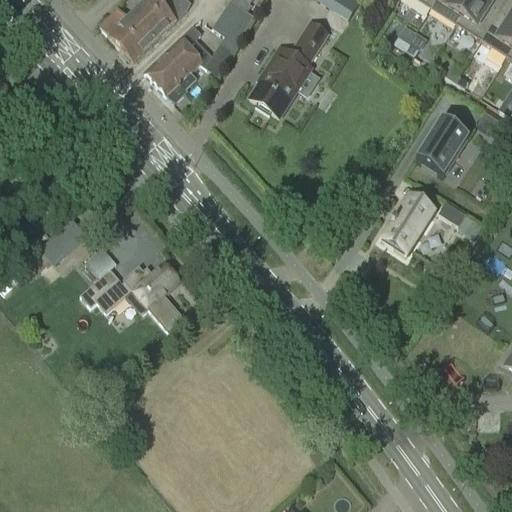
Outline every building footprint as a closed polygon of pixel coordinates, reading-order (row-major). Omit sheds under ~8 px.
[(149,0),(125,24),(116,14),(98,32),(107,41),(106,42),(118,54),(174,0),(149,0)] [(180,0),(174,0),(118,54),(132,68),(186,15),(189,9),(180,0)] [(407,0),(429,13),(437,0),(407,0)] [(437,0),(429,13),(455,30),(473,0),(437,0)] [(473,0),(455,30),(479,46),(508,1),(507,0),(473,0)] [(508,0),(508,1),(479,46),(505,62),(511,51),(511,3),(509,1),(509,0),(508,0)] [(252,23),(228,8),(211,35),(224,43),(210,64),(208,61),(199,69),(204,73),(203,74),(216,82),(236,51),(234,49),(252,23)] [(327,40),(309,28),(288,60),(278,53),(261,78),(263,79),(248,103),(255,108),(253,111),(268,121),(270,118),(278,123),(310,74),(306,72),(327,40)] [(188,79),(199,69),(208,61),(193,45),(199,40),(191,32),(142,79),(165,102),(165,101),(173,109),(185,97),(183,95),(194,85),(188,79)] [(397,42),(392,49),(412,62),(417,55),(397,42)] [(447,75),(443,82),(463,94),(467,87),(447,75)] [(511,116),(502,110),(498,117),(508,123),(511,117),(511,116)] [(483,118),(475,130),(495,143),(503,131),(483,118)] [(413,165),(441,183),(467,143),(439,125),(438,126),(441,128),(417,166),(414,164),(413,165)] [(61,200),(31,182),(20,200),(50,217),(61,200)] [(379,245),(404,262),(432,218),(407,202),(379,245)] [(436,220),(457,233),(464,221),(444,209),(436,220)] [(55,269),(85,242),(70,225),(40,252),(55,269)] [(35,280),(50,267),(40,255),(25,267),(35,280)] [(120,289),(108,276),(78,302),(89,314),(94,309),(104,320),(123,303),(139,322),(147,316),(165,338),(181,325),(161,302),(179,286),(161,266),(147,278),(145,276),(141,279),(137,274),(120,289)] [(511,354),(503,369),(511,374),(511,354)]
